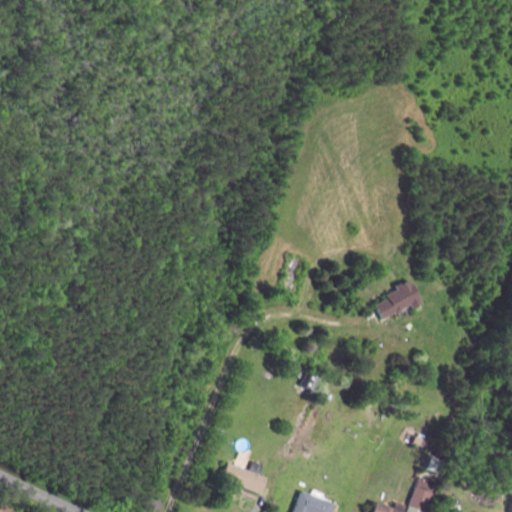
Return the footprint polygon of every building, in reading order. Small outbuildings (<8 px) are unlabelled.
[(406,277),(419,303),(407,309),(404,303),(376,317),(369,305),(382,299),(379,294),(390,289),(389,285),(406,277)] [(477,311),(468,309),(466,318),(474,320),(477,311)] [(307,370),(301,384),(314,390),(320,376),(307,370)] [(216,426),(213,434),(221,437),(224,429),(216,426)] [(429,439),(425,448),(412,442),(415,433),(429,439)] [(440,441),(436,453),(446,457),(451,445),(440,441)] [(433,455),(427,468),(440,473),(446,460),(433,455)] [(269,476),(262,493),(222,478),(229,460),(269,476)] [(420,475),(406,511),(409,511),(425,511),(437,482),(420,475)] [(303,489),(294,511),(331,511),(336,501),(303,489)] [(409,511),(369,511),(376,498),(406,511),(409,511)]
